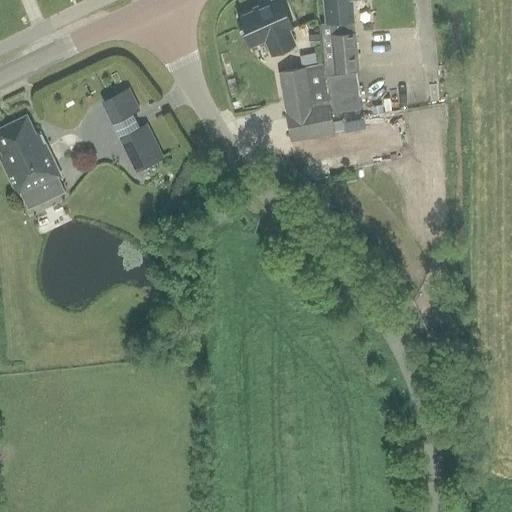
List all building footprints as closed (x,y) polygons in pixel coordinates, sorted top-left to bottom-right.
[(296,45),(289,30),(293,28),(280,0),(272,0),(263,4),(264,6),(238,18),(251,47),(266,40),(272,55),(296,45)] [(322,24),(327,73),(359,70),(352,0),(324,0),(326,23),(322,24)] [(319,36),(308,37),(309,49),(320,48),(319,36)] [(318,52),(300,56),(303,68),(320,65),(318,52)] [(324,72),(324,70),(322,64),(320,65),(303,68),(280,72),(292,140),(335,132),(324,72)] [(333,113),(361,108),(356,71),(328,75),(333,113)] [(140,128),(133,114),(141,111),(129,88),(100,103),(135,173),(165,158),(148,125),(140,128)] [(36,134),(27,115),(0,128),(0,147),(3,155),(0,156),(19,196),(60,177),(40,132),(36,134)]
